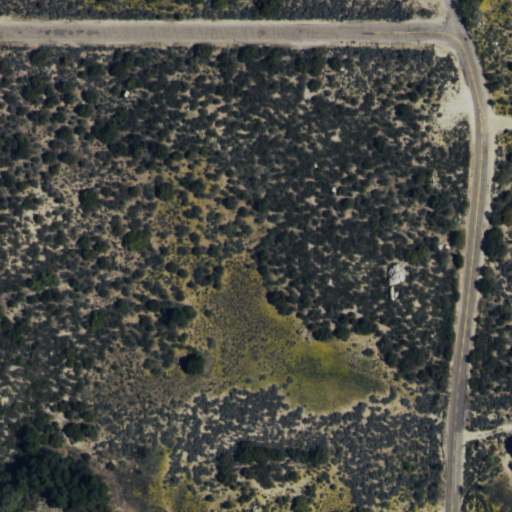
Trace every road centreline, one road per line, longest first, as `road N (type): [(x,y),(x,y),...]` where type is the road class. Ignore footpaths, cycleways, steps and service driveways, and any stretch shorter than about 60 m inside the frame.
road 1 (tertiary): [(460,32),(482,164),(454,511)]
road 2 (residential): [(460,32),(0,29)]
